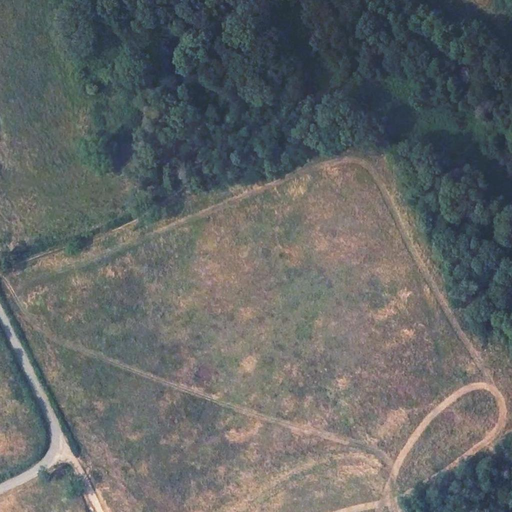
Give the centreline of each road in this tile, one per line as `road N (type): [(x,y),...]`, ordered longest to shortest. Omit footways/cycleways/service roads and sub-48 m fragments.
road 1 (track): [(0,271),(136,221),(204,169),(252,100),(260,0)]
road 2 (track): [(0,315),(55,438),(36,471),(0,489)]
